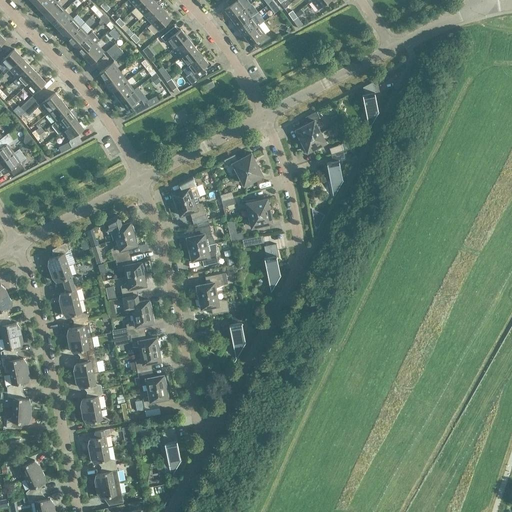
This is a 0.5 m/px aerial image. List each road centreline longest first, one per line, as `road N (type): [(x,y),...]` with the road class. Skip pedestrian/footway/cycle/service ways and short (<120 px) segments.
road 1 (residential): [(202,447),(302,257),(265,115)]
road 2 (residential): [(202,447),(164,251),(140,181)]
road 3 (residential): [(77,511),(40,313),(17,245)]
road 4 (residential): [(140,181),(111,128),(0,0)]
road 5 (residential): [(140,181),(265,115)]
road 6 (residential): [(265,115),(184,0)]
road 7 (residential): [(265,115),(389,49)]
road 8 (residential): [(17,245),(140,181)]
